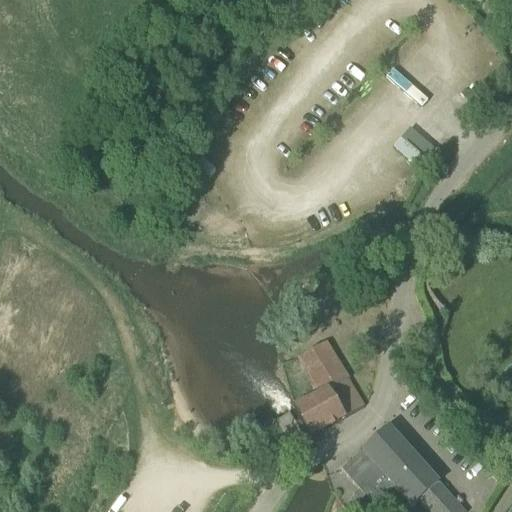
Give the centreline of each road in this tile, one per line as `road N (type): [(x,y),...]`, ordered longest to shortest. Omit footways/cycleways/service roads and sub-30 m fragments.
road 1 (unclassified): [(263,511),(282,482),(360,422),(380,388),(422,219),(511,110)]
road 2 (track): [(177,469),(106,300),(87,275),(10,223),(0,235)]
